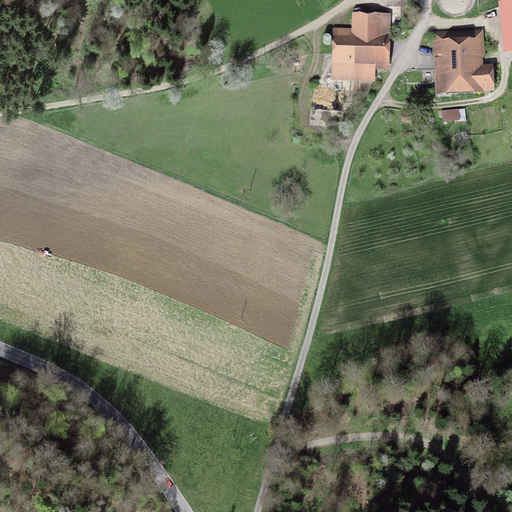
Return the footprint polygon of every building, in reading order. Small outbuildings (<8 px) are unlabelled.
[(333,28),(332,81),(375,82),(375,71),(389,71),(391,14),(352,13),(352,29),(333,28)] [(392,21),(395,23),(398,22),(400,19),(399,16),(396,14),(393,15),(391,18),(392,21)] [(511,16),(503,17),(506,45),(508,45),(509,53),(511,52),(511,16)] [(435,70),(434,70),(435,96),(484,95),(484,93),(494,92),(493,65),(483,65),(483,57),(484,57),(484,30),(432,32),(433,60),(435,60),(435,70)] [(324,42),(327,44),(330,43),(331,40),(330,37),(327,36),(324,37),(323,39),(324,42)] [(466,121),(465,109),(442,111),(443,123),(466,121)] [(411,114),(401,113),(401,123),(410,123),(411,114)]
